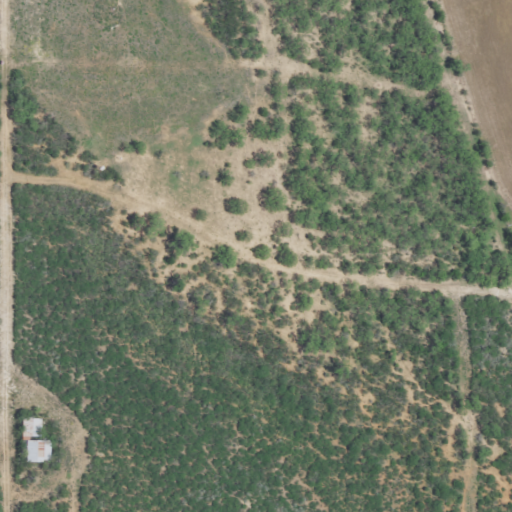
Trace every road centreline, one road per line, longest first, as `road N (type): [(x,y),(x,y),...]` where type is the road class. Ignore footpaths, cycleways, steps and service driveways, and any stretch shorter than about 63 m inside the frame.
road 1 (track): [(511,297),(255,272),(168,225),(6,181)]
road 2 (track): [(6,0),(0,329)]
